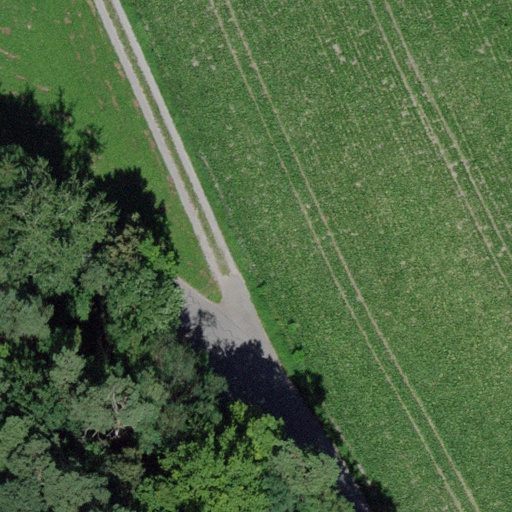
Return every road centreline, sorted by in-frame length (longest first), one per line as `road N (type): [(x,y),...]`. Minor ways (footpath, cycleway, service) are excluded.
road 1 (unclassified): [(338,511),(272,378),(0,194)]
road 2 (track): [(272,378),(114,0)]
